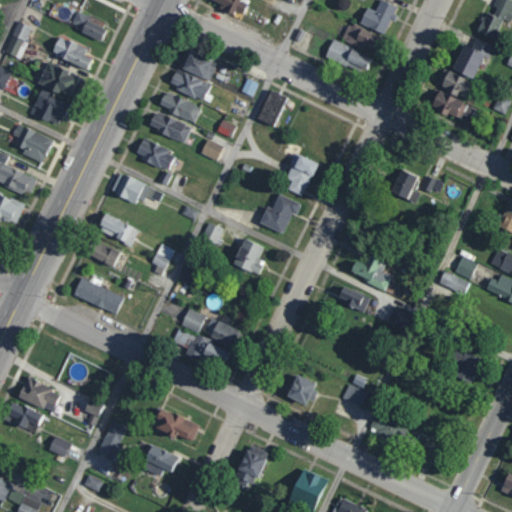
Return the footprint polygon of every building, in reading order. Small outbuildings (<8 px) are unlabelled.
[(246,0),(245,0),(209,0),(234,11),(235,10),(240,12),(246,0)] [(379,0),(375,10),(366,6),(359,22),(384,34),(397,7),(382,0),(379,0)] [(511,13),(511,0),(496,0),(491,14),(485,12),(477,32),(495,38),(502,18),(509,21),(511,13)] [(107,23),(77,10),(71,26),(100,39),(107,23)] [(20,59),(28,42),(25,40),(31,26),(19,20),(4,51),(20,59)] [(375,48),(380,36),(349,22),(341,39),(363,48),(365,44),(375,48)] [(84,54),(87,48),(59,35),(51,52),(86,69),(92,58),(84,54)] [(473,78),(483,55),(488,57),(493,45),(476,37),(472,47),(463,43),(452,69),(473,78)] [(364,73),(371,57),(332,39),(325,55),(364,73)] [(209,80),(217,62),(185,49),(177,67),(209,80)] [(68,97),(78,76),(48,61),(38,82),(68,97)] [(0,88),(3,90),(11,71),(0,66),(0,88)] [(168,86),(204,99),(210,82),(175,69),(168,86)] [(471,79),(443,69),(437,86),(465,96),(471,79)] [(240,91),(252,96),(258,83),(246,78),(240,91)] [(69,101),(41,88),(30,113),(58,125),(69,101)] [(287,96),(269,89),(256,118),(274,125),(287,96)] [(428,105),(459,119),(467,103),(436,89),(428,105)] [(194,122),(201,107),(165,90),(158,106),(194,122)] [(511,101),(500,94),(492,108),(505,114),(511,101)] [(185,140),(191,124),(154,112),(148,128),(185,140)] [(216,131),(229,137),(234,125),(222,119),(216,131)] [(13,147),(43,160),(52,138),(18,124),(14,134),(18,136),(13,147)] [(175,152),(142,138),(137,151),(144,154),(141,159),(167,170),(175,152)] [(201,153),(217,159),(222,144),(205,139),(201,153)] [(37,177),(4,164),(8,155),(0,151),(0,182),(30,194),(37,177)] [(291,179),(287,189),(303,195),(317,162),(296,153),(286,177),(291,179)] [(390,192),(415,202),(419,192),(412,189),(417,176),(400,169),(390,192)] [(163,193),(119,172),(110,191),(135,203),(139,194),(158,204),(163,193)] [(438,193),(443,181),(428,175),(423,187),(438,193)] [(0,218),(15,225),(25,203),(0,192),(0,218)] [(259,223),(282,233),(291,212),(296,214),(301,203),(279,194),(272,208),(267,206),(259,223)] [(198,210),(185,205),(181,214),(195,219),(198,210)] [(511,212),(505,209),(498,225),(511,231),(511,212)] [(138,227),(103,214),(97,231),(132,243),(138,227)] [(218,244),(225,229),(208,222),(202,237),(218,244)] [(263,260),(259,259),(263,246),(242,239),(233,265),(259,273),(263,260)] [(113,265),(119,250),(94,240),(88,255),(113,265)] [(173,249),(159,243),(152,263),(166,268),(173,249)] [(511,273),(511,254),(498,249),(491,265),(511,273)] [(384,290),(392,275),(376,267),(381,258),(371,253),(365,264),(356,259),(349,272),(384,290)] [(454,271),(469,279),(477,264),(461,256),(454,271)] [(178,280),(192,285),(198,268),(184,263),(178,280)] [(470,282),(443,271),(439,283),(465,294),(470,282)] [(511,281),(499,276),(497,281),(489,277),(483,290),(511,301),(511,281)] [(123,296),(80,277),(73,295),(116,313),(123,296)] [(337,299),(363,312),(370,298),(343,285),(337,299)] [(411,314),(394,306),(387,322),(404,329),(411,314)] [(181,326),(199,331),(205,314),(187,309),(181,326)] [(234,347),(240,329),(217,321),(210,340),(234,347)] [(178,328),(172,341),(187,347),(186,350),(222,365),(229,349),(178,328)] [(479,358),(458,351),(450,374),(470,381),(479,358)] [(308,398),(311,399),(318,383),(293,373),(283,395),(305,404),(308,398)] [(60,392),(26,376),(17,396),(51,412),(60,392)] [(342,398),(361,406),(367,391),(348,384),(342,398)] [(84,410),(91,413),(87,422),(94,425),(103,403),(89,397),(84,410)] [(42,415),(12,400),(3,418),(33,433),(42,415)] [(153,428),(175,436),(176,435),(192,441),(198,423),(160,409),(153,428)] [(401,440),(407,423),(376,412),(370,430),(401,440)] [(100,453),(115,457),(125,425),(110,420),(100,453)] [(70,442),(53,436),(48,450),(66,456),(70,442)] [(255,486),(266,451),(246,444),(234,480),(255,486)] [(160,475),(163,468),(170,471),(177,457),(151,445),(141,466),(160,475)] [(288,496),(312,510),(328,481),(304,468),(288,496)] [(511,494),(511,473),(508,472),(501,491),(511,494)] [(103,481),(87,475),(83,485),(99,491),(103,481)] [(0,499),(4,501),(11,483),(0,478),(0,499)] [(7,497),(20,504),(25,495),(12,488),(7,497)] [(17,511),(36,511),(41,501),(24,495),(17,511)] [(365,511),(366,510),(340,498),(333,511),(365,511)]
